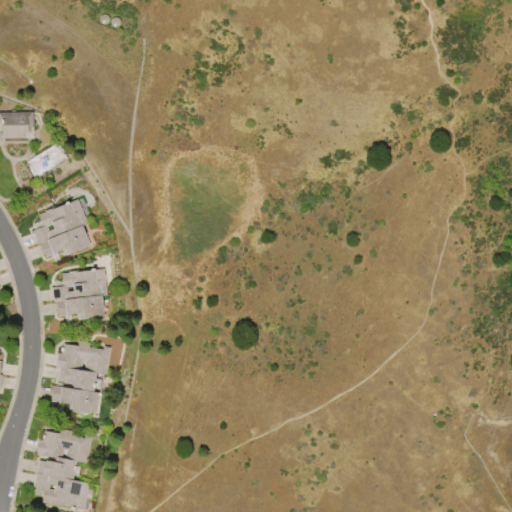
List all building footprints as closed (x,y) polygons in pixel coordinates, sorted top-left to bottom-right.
[(0,112),(32,112),(33,138),(0,138),(0,112)] [(76,200),(87,224),(82,227),(90,246),(69,255),(68,253),(66,254),(64,249),(45,258),(39,244),(37,245),(32,232),(42,227),(37,216),(44,212),(44,211),(54,207),(55,209),(76,200)] [(102,270),(106,296),(101,297),(104,316),(99,317),(99,318),(92,319),(92,318),(88,318),(88,320),(81,320),(81,319),(78,320),(78,315),(57,317),(55,303),(53,303),(51,288),(62,287),(61,275),(68,274),(68,272),(77,271),(77,273),(90,271),(90,269),(94,269),(95,270),(102,270)] [(62,344),(77,346),(77,341),(89,343),(88,348),(102,350),(102,347),(109,348),(105,375),(95,373),(94,383),(95,384),(94,389),(93,389),(93,392),(98,393),(94,413),(90,413),(90,414),(83,413),(83,411),(70,409),(71,405),(50,402),(52,386),(72,389),(72,385),(57,382),(59,369),(54,368),(57,354),(60,354),(61,352),(60,352),(61,348),(62,348),(62,344)] [(88,484),(83,511),(74,509),(74,511),(70,510),(70,508),(41,503),(42,496),(34,494),(35,488),(33,488),(36,473),(42,474),(44,462),(45,463),(45,461),(54,463),(55,459),(36,455),(38,441),(42,441),(42,439),(41,439),(42,435),(43,435),(44,431),(58,434),(59,430),(71,432),(70,436),(83,438),(83,435),(91,437),(86,463),(76,462),(72,481),(88,484)]
